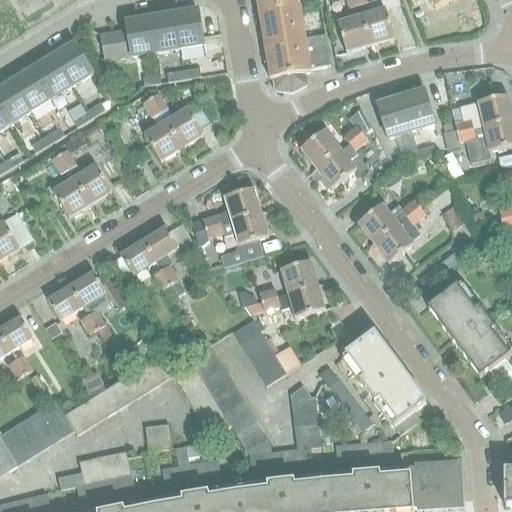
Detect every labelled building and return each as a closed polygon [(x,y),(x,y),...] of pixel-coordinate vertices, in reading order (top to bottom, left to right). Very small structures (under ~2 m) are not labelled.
[(256,0),(260,18),(300,11),(298,0),(256,0)] [(359,8),(356,0),(347,0),(350,10),(359,8)] [(428,0),(434,10),(454,0),(428,0)] [(362,18),(370,49),(394,41),(386,10),(362,18)] [(300,11),(260,18),(270,81),(273,80),(275,92),(292,94),(307,86),(304,75),(311,74),(310,71),(330,68),(325,36),(305,39),(300,11)] [(175,16),(181,51),(206,47),(200,12),(175,16)] [(157,55),(181,51),(175,16),(151,21),(157,55)] [(346,56),(370,49),(362,18),(337,25),(346,56)] [(132,59),(157,55),(151,21),(126,25),(127,32),(132,59)] [(114,34),(118,62),(132,59),(127,32),(114,34)] [(105,64),(118,62),(114,34),(100,36),(105,64)] [(54,60),(73,90),(94,77),(76,47),(54,60)] [(52,102),(73,90),(54,60),(34,72),(52,102)] [(183,73),(185,82),(201,79),(200,70),(183,73)] [(32,115),(52,102),(34,72),(13,84),(32,115)] [(169,85),(185,82),(183,73),(167,76),(169,85)] [(146,89),(162,86),(161,77),(144,80),(146,89)] [(0,108),(11,127),(32,115),(13,84),(0,92),(0,108)] [(410,134),(433,127),(422,92),(399,100),(410,134)] [(160,115),(167,111),(159,97),(151,102),(160,115)] [(484,130),(511,123),(511,110),(509,98),(479,105),(484,130)] [(387,142),(410,134),(399,100),(376,107),(387,142)] [(144,106),(153,120),(160,115),(151,102),(144,106)] [(92,122),(106,113),(102,105),(88,114),(92,122)] [(0,134),(11,127),(0,108),(0,134)] [(166,124),(183,150),(203,137),(186,111),(173,120),(166,124)] [(78,130),(92,122),(88,114),(73,123),(78,130)] [(457,136),(473,132),(471,123),(455,127),(457,136)] [(511,123),(484,130),(490,154),(511,148),(511,123)] [(161,164),(182,151),(183,150),(166,124),(159,129),(144,138),(161,164)] [(350,146),(363,136),(357,129),(345,138),(350,146)] [(47,139),(51,147),(66,138),(61,131),(47,139)] [(475,141),(473,132),(457,136),(459,145),(475,141)] [(316,172),(341,153),(325,133),(301,152),(316,172)] [(363,136),(350,146),(356,153),(368,143),(363,136)] [(37,156),(51,147),(47,139),(33,148),(37,156)] [(419,161),(435,156),(432,148),(416,153),(419,161)] [(341,153),(316,172),(331,192),(356,173),(341,153)] [(403,167),(419,161),(416,153),(400,158),(403,167)] [(69,172),(77,167),(68,154),(61,158),(69,172)] [(6,164),(11,172),(25,163),(20,156),(6,164)] [(69,172),(61,158),(53,163),(61,177),(69,172)] [(0,178),(11,172),(6,164),(0,168),(0,178)] [(74,181),(91,207),(112,194),(95,167),(74,181)] [(501,187),(511,185),(511,172),(499,175),(501,187)] [(70,220),(91,207),(74,181),(53,194),(70,220)] [(218,218),(201,223),(203,231),(261,215),(254,191),(223,200),(227,212),(218,218)] [(408,220),(420,211),(415,203),(402,213),(408,220)] [(454,232),(469,223),(460,207),(444,216),(454,232)] [(373,247),(398,228),(383,208),(358,227),(373,247)] [(501,221),(511,218),(511,209),(499,213),(501,221)] [(420,211),(408,220),(413,227),(426,218),(420,211)] [(18,215),(3,223),(19,249),(33,240),(18,215)] [(268,240),(261,216),(261,215),(203,231),(206,240),(222,236),(222,239),(233,236),(237,248),(268,240)] [(503,230),(511,228),(511,218),(501,221),(503,230)] [(0,263),(20,251),(19,249),(3,223),(0,225),(0,263)] [(398,228),(373,247),(388,266),(413,247),(398,228)] [(143,244),(157,266),(168,259),(180,252),(166,229),(143,244)] [(134,280),(157,266),(143,244),(120,258),(134,280)] [(459,252),(466,262),(473,256),(466,246),(459,252)] [(458,267),(466,262),(459,252),(451,258),(458,267)] [(451,273),(458,267),(451,258),(443,263),(451,273)] [(287,296),(317,288),(310,263),(280,272),(287,296)] [(441,265),(420,281),(429,292),(450,276),(441,265)] [(185,294),(170,270),(170,269),(162,274),(171,288),(178,299),(185,294)] [(155,279),(163,293),(171,288),(162,274),(155,279)] [(70,289),(84,311),(93,305),(106,297),(93,275),(70,289)] [(317,288),(287,296),(294,320),(324,312),(317,288)] [(61,324),(84,311),(70,289),(48,303),(61,324)] [(511,355),(461,289),(430,313),(481,380),(490,373),(499,384),(511,374),(511,368),(506,361),(511,356),(511,355)] [(262,304),(277,299),(275,291),(259,295),(262,304)] [(280,308),(277,299),(262,304),(265,312),(280,308)] [(89,319),(98,333),(106,329),(97,315),(89,319)] [(90,338),(98,333),(89,319),(82,324),(90,338)] [(0,332),(0,337),(11,356),(33,342),(20,320),(0,332)] [(238,346),(259,333),(252,323),(232,336),(238,346)] [(62,334),(55,324),(46,330),(53,340),(62,334)] [(245,356),(265,344),(259,333),(238,346),(245,356)] [(0,362),(11,356),(0,337),(0,362)] [(414,413),(425,405),(374,337),(342,361),(394,429),(414,413)] [(252,367),(272,354),(265,344),(245,356),(252,367)] [(197,372),(217,359),(211,349),(191,361),(194,366),(197,372)] [(258,378),(278,365),(272,354),(252,367),(258,378)] [(17,364),(26,378),(33,374),(24,359),(17,364)] [(145,368),(158,388),(173,379),(160,359),(145,368)] [(204,383),(224,370),(217,359),(197,372),(200,377),(204,383)] [(18,383),(26,378),(17,364),(9,369),(18,383)] [(278,365),(258,378),(264,388),(284,375),(278,365)] [(200,377),(197,372),(194,366),(172,379),(179,390),(200,377)] [(148,394),(158,388),(145,368),(136,374),(148,394)] [(210,393),(230,381),(224,370),(204,383),(206,387),(210,393)] [(137,401),(148,394),(136,374),(125,381),(137,401)] [(206,387),(204,383),(200,377),(179,390),(185,400),(206,387)] [(127,407),(137,401),(125,381),(115,387),(127,407)] [(217,404),(237,391),(230,381),(210,393),(213,397),(217,404)] [(335,397),(344,390),(339,383),(329,390),(335,397)] [(117,413),(127,407),(115,387),(104,393),(117,413)] [(213,397),(210,393),(206,387),(185,400),(192,410),(213,397)] [(303,388),(291,397),(292,402),(312,400),(303,388)] [(340,405),(350,397),(344,390),(335,397),(340,405)] [(223,414),(243,402),(237,391),(217,404),(219,407),(223,414)] [(107,419),(117,413),(104,393),(94,399),(107,419)] [(219,407),(217,404),(213,397),(192,410),(198,420),(219,407)] [(346,412),(355,404),(350,397),(340,405),(346,412)] [(97,426),(107,419),(94,399),(84,406),(97,426)] [(292,414),(316,412),(315,399),(312,400),(292,402),(291,402),(292,414)] [(230,425),(250,413),(243,402),(223,414),(225,418),(230,425)] [(355,404),(346,412),(351,419),(361,412),(355,404)] [(59,444),(73,435),(63,419),(55,405),(41,414),(59,444)] [(86,432),(97,426),(84,406),(74,412),(86,432)] [(225,418),(223,414),(219,407),(198,420),(204,431),(225,418)] [(505,425),(511,421),(511,417),(509,411),(500,415),(505,425)] [(63,419),(73,435),(76,439),(86,432),(74,412),(63,419)] [(294,427),(318,424),(316,412),(292,414),(294,427)] [(361,412),(351,419),(356,426),(366,419),(361,412)] [(236,435),(257,423),(250,413),(230,425),(232,428),(236,435)] [(420,422),(414,413),(394,429),(401,437),(420,422)] [(45,452),(59,444),(41,414),(27,422),(45,452)] [(232,428),(230,425),(225,418),(204,431),(211,441),(232,428)] [(366,419),(356,426),(362,433),(371,426),(366,419)] [(31,461),(45,452),(27,422),(13,431),(31,461)] [(243,446),(263,434),(257,423),(236,435),(249,457),(243,446)] [(295,439),(319,436),(318,424),(294,427),(295,439)] [(147,442),(171,439),(170,427),(146,430),(147,442)] [(17,469),(31,461),(13,431),(1,438),(0,439),(0,441),(8,455),(17,469)] [(259,457),(268,456),(271,455),(271,454),(270,445),(263,434),(243,446),(249,457),(250,458),(258,457),(259,457)] [(305,450),(320,449),(319,436),(295,439),(297,451),(305,450)] [(171,439),(147,442),(149,454),(173,451),(171,439)] [(0,459),(8,455),(0,441),(0,459)] [(384,444),(385,456),(394,455),(393,443),(384,444)] [(375,445),(376,457),(385,456),(384,444),(375,445)] [(358,458),(367,457),(366,445),(357,446),(358,458)] [(366,445),(367,457),(376,457),(375,445),(366,445)] [(349,459),(358,458),(357,446),(348,447),(349,459)] [(340,459),(349,459),(348,447),(339,447),(340,459)] [(296,451),(297,464),(307,462),(305,450),(297,451),(296,451)] [(287,452),(288,465),(297,464),(296,451),(287,452)] [(277,454),(279,466),(288,465),(287,452),(277,454)] [(123,479),(132,477),(126,453),(114,456),(119,480),(123,479)] [(270,467),(279,466),(277,454),(271,454),(271,455),(268,456),(270,467)] [(0,479),(17,469),(8,455),(0,459),(0,479)] [(114,482),(119,480),(114,456),(101,459),(107,483),(114,482)] [(260,468),(270,467),(268,456),(259,457),(260,468)] [(251,469),(260,468),(259,457),(258,457),(250,458),(251,469)] [(105,484),(107,483),(101,459),(90,461),(96,486),(105,484)] [(86,488),(96,486),(90,461),(79,464),(82,475),(85,488),(86,488)] [(207,464),(209,476),(217,474),(215,462),(207,464)] [(198,465),(200,477),(209,476),(207,464),(198,465)] [(189,467),(191,478),(200,477),(198,465),(189,467)] [(182,480),(191,478),(189,467),(180,468),(182,480)] [(457,467),(408,470),(412,509),(459,506),(457,467)] [(173,481),(182,480),(180,468),(171,470),(173,481)] [(164,483),(173,481),(171,470),(162,471),(164,483)] [(323,481),(326,511),(412,511),(409,474),(391,475),(344,479),(323,481)] [(62,493),(78,490),(85,488),(82,475),(59,481),(62,493)] [(123,479),(126,491),(135,489),(132,477),(123,479)] [(114,482),(116,493),(126,491),(123,479),(119,480),(114,482)] [(326,511),(323,481),(298,484),(238,491),(240,511),(326,511)] [(105,484),(107,495),(116,493),(114,482),(107,483),(105,484)] [(98,498),(107,495),(105,484),(96,486),(98,498)] [(89,500),(98,498),(96,486),(86,488),(89,500)] [(80,502),(89,500),(86,488),(85,488),(78,490),(80,502)] [(240,511),(238,491),(220,494),(183,500),(153,506),(154,511),(240,511)] [(37,499),(40,511),(49,509),(46,497),(37,499)] [(28,502),(30,511),(35,511),(40,511),(37,499),(28,502)] [(19,504),(20,511),(30,511),(28,502),(19,504)]
